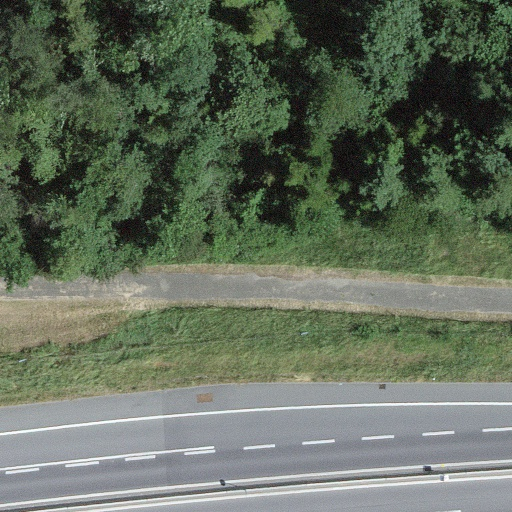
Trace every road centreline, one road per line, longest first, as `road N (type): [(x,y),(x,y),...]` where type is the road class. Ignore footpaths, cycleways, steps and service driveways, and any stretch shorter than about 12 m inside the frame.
road 1 (trunk): [(511,445),(0,490)]
road 2 (track): [(511,301),(0,290)]
